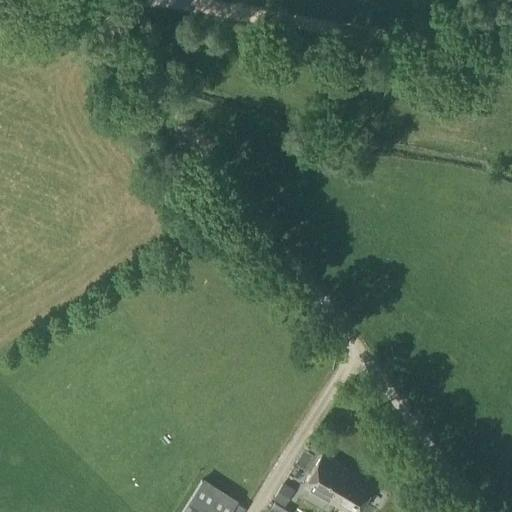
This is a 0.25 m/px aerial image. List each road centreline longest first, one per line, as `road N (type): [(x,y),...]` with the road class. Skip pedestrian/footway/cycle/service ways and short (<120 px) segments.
road 1 (track): [(81,0),(459,487),(455,511)]
road 2 (track): [(130,0),(511,60)]
